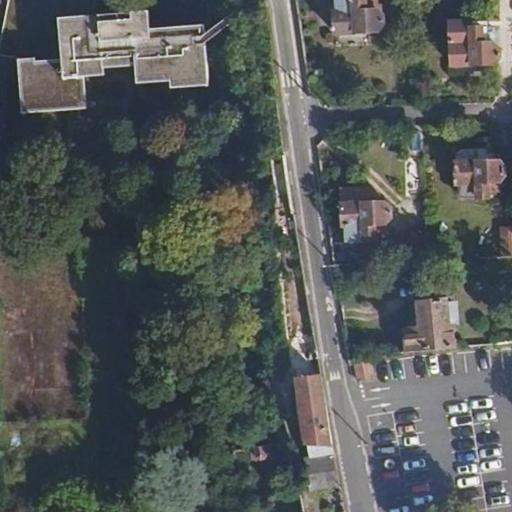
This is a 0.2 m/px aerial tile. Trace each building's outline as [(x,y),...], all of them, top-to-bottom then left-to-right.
[(6,0),(0,30),(0,38),(28,41),(36,0),(6,0)] [(376,0),(335,0),(336,10),(334,10),(335,32),(376,30),(385,23),(385,12),(376,6),(376,0)] [(147,7),(62,17),(66,57),(39,60),(39,58),(23,60),(28,112),(91,105),(88,74),(107,73),(107,66),(141,63),(142,79),(171,77),(171,82),(208,77),(206,48),(202,20),(150,25),(147,7)] [(448,21),(449,65),(494,63),(500,58),(500,47),(493,42),(493,37),(488,32),(480,31),(480,27),(469,27),(468,21),(448,21)] [(0,47),(26,52),(28,41),(0,38),(0,47)] [(277,196),(292,196),(288,168),(286,152),(272,155),(277,196)] [(499,162),(456,163),(457,182),(476,182),(476,198),(487,198),(487,194),(496,193),(500,188),(501,183),(505,177),(506,167),(499,162)] [(343,225),(347,225),(347,239),(376,239),(376,232),(384,232),(387,228),(389,223),(395,217),(394,205),(383,201),(344,202),(343,225)] [(381,247),(381,262),(426,261),(424,230),(405,231),(405,247),(381,247)] [(502,258),(511,257),(511,232),(501,232),(502,258)] [(405,331),(406,352),(453,349),(452,328),(449,328),(447,301),(421,302),(423,330),(405,331)] [(371,361),(355,364),(359,383),(375,379),(371,361)] [(312,473),(336,468),(321,375),(297,379),(310,458),(312,473)] [(265,441),(245,446),(247,456),(253,460),(264,458),(267,451),(265,441)] [(308,489),(339,484),(338,480),(336,468),(312,473),(310,458),(304,459),(308,489)]
